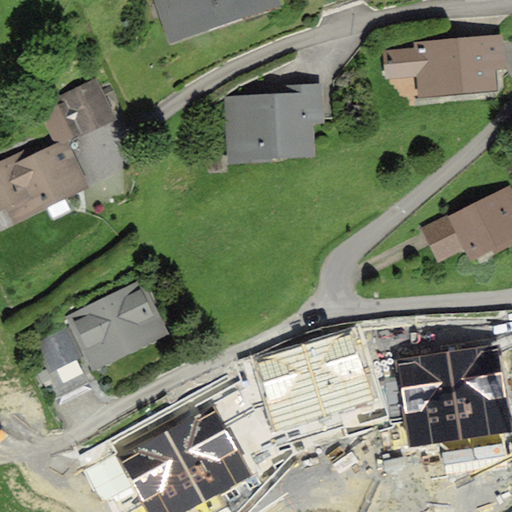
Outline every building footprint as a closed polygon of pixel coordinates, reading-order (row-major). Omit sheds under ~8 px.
[(164,0),(175,30),(264,0),(164,0)] [(450,86),(487,83),(485,65),(496,64),(494,42),(418,48),(423,96),(450,94),(450,86)] [(45,115),(54,136),(53,149),(25,162),(23,157),(0,167),(0,206),(4,204),(5,199),(18,193),(25,209),(79,183),(65,152),(71,134),(109,116),(93,84),(55,102),(58,109),(45,115)] [(303,120),(319,119),(318,89),(292,90),(293,103),(234,106),(237,157),(265,155),(264,148),(305,146),(303,120)] [(492,241),(495,248),(511,239),(511,201),(508,193),(457,219),(455,214),(426,229),(434,245),(462,231),(472,251),(492,241)] [(96,358),(155,330),(137,292),(126,297),(122,290),(85,308),(89,315),(78,321),(96,358)] [(67,333),(41,346),(51,367),(77,354),(67,333)] [(371,407),(351,353),(274,382),(295,436),(371,407)] [(436,382),(440,406),(497,397),(491,356),(426,365),(429,383),(436,382)] [(216,430),(187,445),(209,485),(237,470),(216,430)] [(169,507),(209,485),(187,445),(147,467),(169,507)]
